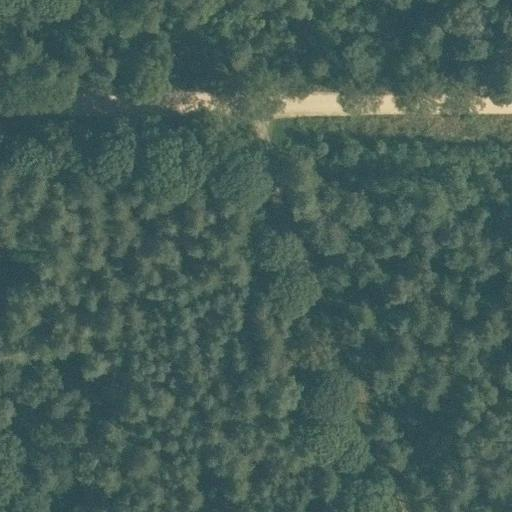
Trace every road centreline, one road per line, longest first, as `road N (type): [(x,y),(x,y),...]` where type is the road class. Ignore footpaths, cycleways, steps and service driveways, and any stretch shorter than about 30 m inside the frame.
road 1 (track): [(511,100),(0,102)]
road 2 (track): [(267,101),(421,511)]
